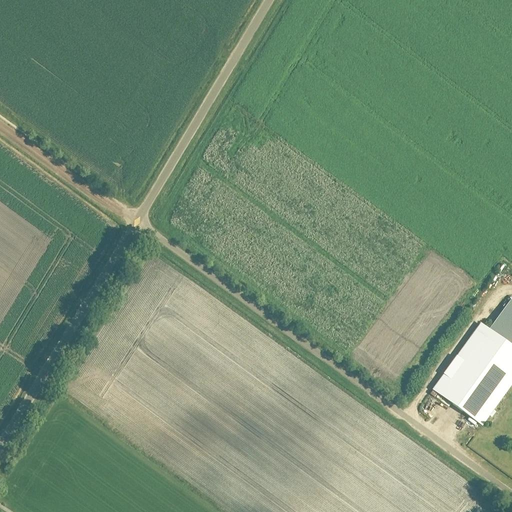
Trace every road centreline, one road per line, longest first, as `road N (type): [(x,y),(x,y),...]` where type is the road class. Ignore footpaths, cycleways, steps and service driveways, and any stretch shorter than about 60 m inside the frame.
road 1 (unclassified): [(511,495),(135,223)]
road 2 (unclassified): [(135,223),(269,0)]
road 3 (unclassified): [(0,440),(135,223)]
road 4 (track): [(135,223),(0,126)]
